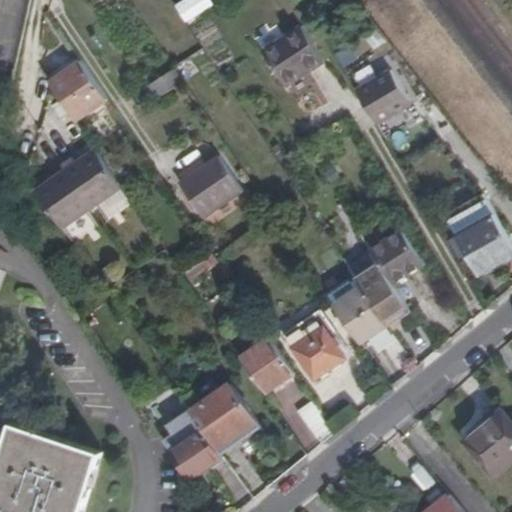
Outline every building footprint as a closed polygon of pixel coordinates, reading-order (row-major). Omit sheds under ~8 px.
[(213,0),(177,0),(187,21),(217,7),(213,0)] [(273,23),(255,35),(263,48),(281,37),(273,23)] [(326,60),(303,26),(266,51),(288,86),(326,60)] [(84,61),(53,82),(67,103),(80,121),(111,100),(84,61)] [(391,67),(357,87),(377,122),(411,102),(391,67)] [(258,140),(236,154),(244,167),(267,152),(258,140)] [(120,178),(100,150),(71,170),(97,208),(127,188),(120,178)] [(209,167),(233,201),(246,192),(222,158),(209,167)] [(208,218),(233,201),(209,167),(205,161),(203,160),(202,160),(183,174),(182,175),(182,177),(186,182),(185,183),(208,218)] [(132,170),(120,178),(127,188),(129,192),(141,184),(132,170)] [(449,216),(460,234),(480,270),(511,252),(511,239),(497,213),(486,194),(449,216)] [(159,235),(155,229),(150,232),(145,224),(133,233),(143,247),(159,235)] [(382,263),(395,283),(427,263),(404,228),(373,249),(382,263)] [(365,287),(391,325),(413,311),(395,283),(382,263),(359,279),(362,282),(365,287)] [(350,297),(365,287),(362,282),(346,292),(350,297)] [(392,327),(391,325),(365,287),(350,297),(338,305),(365,344),(392,327)] [(318,379),(350,358),(336,338),(342,335),(325,309),(287,334),(318,379)] [(355,355),(342,335),(336,338),(350,358),(355,355)] [(268,392),(298,372),(273,336),(243,356),(268,392)] [(234,383),(223,389),(253,433),(264,426),(234,383)] [(243,440),(253,433),(223,389),(194,409),(195,412),(220,447),(239,434),(243,440)] [(338,431),(317,400),(302,411),(323,442),(338,431)] [(511,452),(511,419),(500,405),(463,436),(490,471),(511,452)] [(225,453),(220,447),(195,412),(174,426),(179,435),(168,442),(193,478),(212,466),(226,456),(225,453)] [(0,475),(0,511),(87,511),(105,451),(16,423),(0,475)] [(225,453),(243,440),(239,434),(220,447),(225,453)] [(215,469),(229,460),(226,456),(212,466),(215,469)] [(466,511),(451,494),(430,511),(466,511)]
